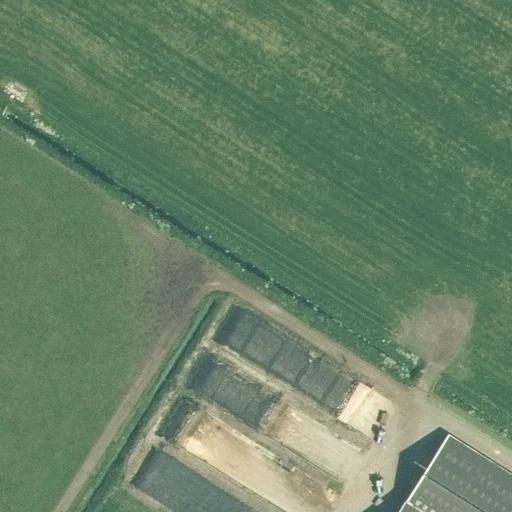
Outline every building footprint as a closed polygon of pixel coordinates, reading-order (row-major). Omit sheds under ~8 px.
[(149,390),(173,405),(190,377),(166,362),(149,390)] [(254,402),(245,422),(327,457),(335,437),(254,402)] [(140,452),(223,496),(232,479),(219,472),(223,465),(183,443),(187,436),(158,420),(140,452)] [(447,437),(399,511),(511,511),(511,474),(449,435),(447,437)] [(251,480),(251,511),(269,511),(269,479),(251,480)]
